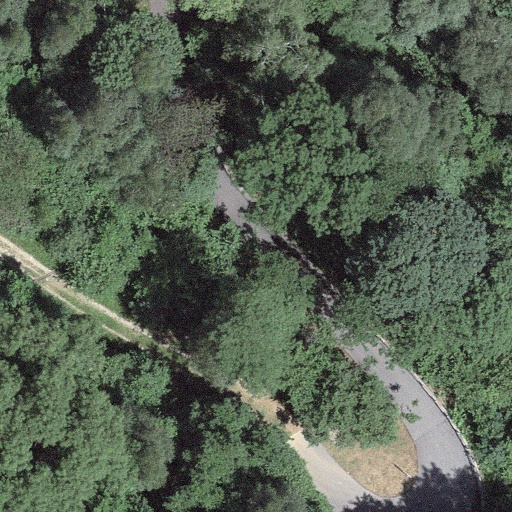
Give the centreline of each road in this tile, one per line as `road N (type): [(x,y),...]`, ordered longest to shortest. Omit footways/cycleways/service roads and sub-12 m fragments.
road 1 (unclassified): [(164,0),(205,174),(237,224),(424,428),(438,486),(422,511)]
road 2 (track): [(0,245),(183,363),(322,479)]
